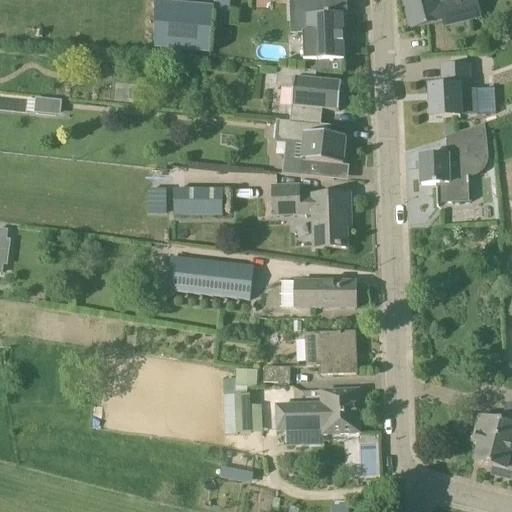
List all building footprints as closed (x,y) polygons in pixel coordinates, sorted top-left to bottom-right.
[(325,0),(289,0),(290,17),(305,17),(306,36),(303,36),(304,63),(344,62),(342,16),(329,16),(329,15),(325,15),(325,0)] [(437,0),(402,0),(411,31),(442,22),(443,28),(481,17),(476,0),(465,0),(439,7),(437,0)] [(213,10),(155,5),(154,34),(154,49),(209,55),(213,10)] [(468,67),(443,68),(444,88),(430,89),(432,120),(461,118),(478,117),(476,91),(469,91),(468,67)] [(290,123),(316,126),(318,111),(339,113),(342,85),(316,82),(317,73),(278,69),(276,89),(294,90),(290,123)] [(129,101),(145,103),(146,93),(130,91),(129,101)] [(62,103),(36,100),(35,115),(60,117),(62,103)] [(330,138),(331,128),(316,126),(290,123),(279,123),(278,143),(303,145),(300,176),(329,179),(331,166),(343,167),(346,139),(330,138)] [(488,164),(488,156),(485,126),(447,138),(447,158),(421,159),(422,187),(435,186),(436,205),(469,204),(467,180),(468,180),(473,180),(477,178),(480,176),(482,173),(485,169),(488,164)] [(350,196),(299,198),(299,188),(273,189),(274,218),(313,216),(314,251),(348,250),(347,219),(351,219),(350,196)] [(221,192),(173,192),(173,218),(221,219),(221,192)] [(0,275),(2,276),(4,267),(7,241),(8,231),(0,230),(0,275)] [(253,268),(170,259),(166,294),(249,303),(253,268)] [(356,284),(296,283),(282,282),(282,308),(296,309),(356,310),(356,284)] [(356,334),(319,336),(305,337),(307,370),(321,369),(321,378),(357,376),(356,334)] [(290,370),(263,369),(263,385),(290,386),(290,370)] [(258,372),(236,370),(235,388),(257,390),(258,372)] [(358,393),(322,394),(322,406),(276,408),(277,433),(288,433),(288,443),(312,443),(311,432),(323,431),(324,437),(360,435),(358,393)] [(261,407),(251,407),(250,396),(223,397),(225,436),(263,434),(261,407)] [(511,460),(509,460),(511,448),(511,406),(506,405),(504,413),(502,424),(480,418),(476,435),(481,436),(474,464),(493,469),(491,476),(511,481),(511,460)] [(359,445),(360,473),(376,472),(375,444),(359,445)] [(253,485),(255,473),(223,467),(221,479),(253,485)]
